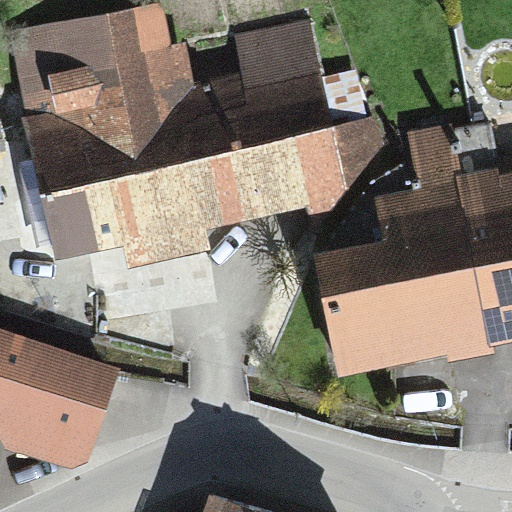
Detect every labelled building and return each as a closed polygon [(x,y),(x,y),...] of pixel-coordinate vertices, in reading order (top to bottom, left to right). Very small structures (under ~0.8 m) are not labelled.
[(55,133),(192,96),(169,12),(32,50),(55,133)] [(26,141),(64,280),(335,206),(290,41),(235,56),(242,82),(192,96),(55,133),(26,141)] [(511,51),(510,48),(460,75),(489,129),(511,116),(511,51)] [(307,266),(331,379),(511,341),(511,180),(449,194),(437,139),(399,146),(411,202),(367,211),(376,252),(307,266)] [(0,454),(57,467),(90,453),(103,378),(0,337),(0,454)]
